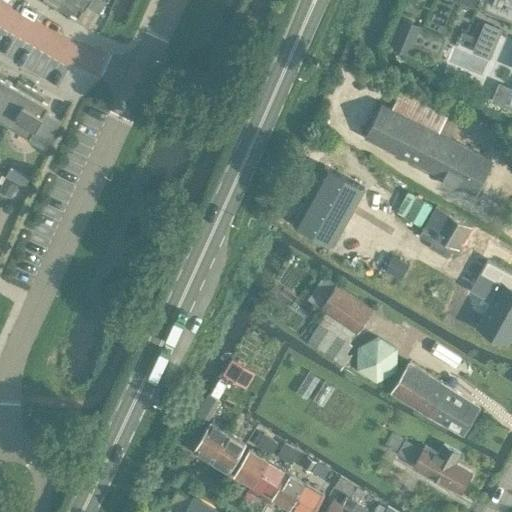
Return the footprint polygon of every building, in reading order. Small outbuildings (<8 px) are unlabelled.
[(59,0),(56,6),(70,14),(73,9),(79,13),(86,0),(59,0)] [(100,0),(92,0),(89,7),(99,13),(105,3),(100,0)] [(474,49),(489,56),(500,29),(486,23),(474,49)] [(0,95),(9,81),(5,78),(7,73),(0,68),(0,95)] [(0,117),(10,123),(31,87),(17,79),(14,84),(9,81),(0,95),(0,117)] [(48,104),(42,100),(45,95),(31,87),(10,123),(30,135),(28,138),(45,149),(62,120),(44,110),(48,104)] [(492,159),(438,131),(448,111),(402,87),(391,107),(381,102),(364,135),(443,176),(443,183),(451,187),(457,183),(475,192),(492,159)] [(324,164),(293,220),(333,243),(365,187),(324,164)] [(22,172),(16,183),(18,184),(25,188),(31,177),(22,172)] [(0,189),(10,196),(18,184),(16,183),(6,177),(0,186),(0,189)] [(477,324),(506,340),(511,329),(511,271),(487,258),(479,272),(492,279),(489,284),(497,288),(477,324)] [(326,310),(356,330),(372,306),(324,273),(308,297),(326,310)] [(320,321),(308,339),(344,364),(350,354),(346,351),(352,343),(320,321)] [(377,334),(357,345),(356,368),(376,380),(396,369),(397,346),(377,334)] [(430,350),(456,366),(461,356),(436,340),(430,350)] [(232,356),(222,372),(234,379),(244,363),(232,356)] [(462,431),(479,403),(408,361),(391,389),(462,431)] [(196,413),(209,420),(221,399),(208,392),(196,413)] [(212,458),(229,431),(211,420),(194,448),(212,458)] [(229,431),(212,458),(230,469),(246,441),(229,431)] [(395,431),(387,443),(398,450),(397,452),(415,462),(413,464),(461,490),(471,470),(455,461),(460,451),(443,442),(438,452),(424,445),(423,447),(405,437),(395,431)] [(253,483),(267,458),(248,447),(234,472),(253,483)] [(253,483),(272,494),(286,470),(267,458),(253,483)] [(322,476),(328,467),(329,466),(318,459),(312,469),(322,476)] [(291,505),(305,481),(286,470),(272,494),(291,505)] [(357,500),(364,489),(357,484),(341,475),(335,484),(347,492),(341,501),(333,496),(323,511),(349,511),(356,500),(357,500)] [(312,511),(324,492),(305,481),(291,505),(301,511),(312,511)] [(184,511),(216,511),(193,498),(184,511)] [(380,499),(372,511),(373,511),(381,511),(387,503),(380,499)] [(356,500),(349,511),(364,511),(368,507),(357,500),(356,500)]
